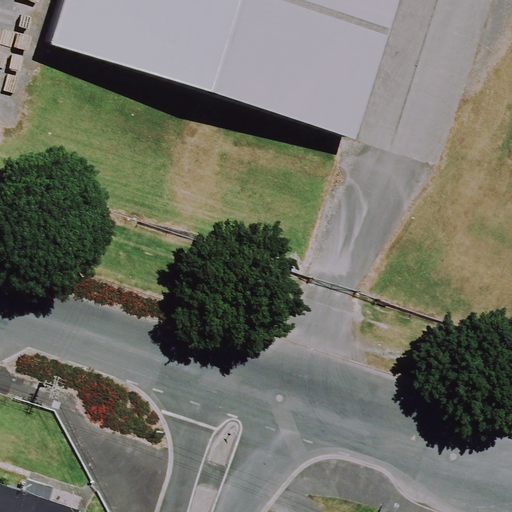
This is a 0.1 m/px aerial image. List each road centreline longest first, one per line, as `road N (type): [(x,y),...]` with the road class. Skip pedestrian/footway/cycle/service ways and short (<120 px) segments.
road 1 (residential): [(241,377),(511,467)]
road 2 (residential): [(0,297),(241,377)]
road 3 (residential): [(199,511),(241,377)]
